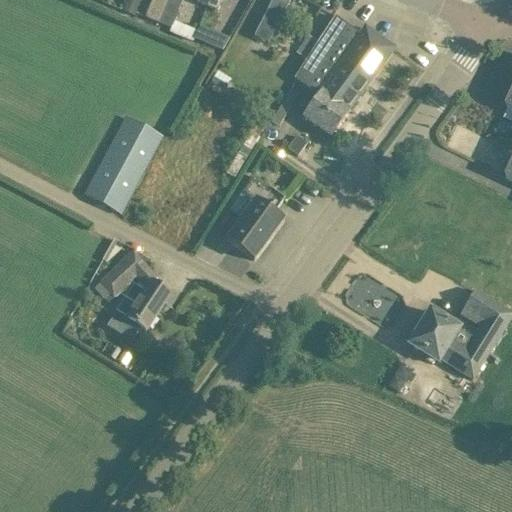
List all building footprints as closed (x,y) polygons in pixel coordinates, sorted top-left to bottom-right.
[(135,0),(127,0),(122,12),(134,17),(140,2),(135,0)] [(152,0),(145,19),(157,24),(167,0),(152,0)] [(183,0),(182,0),(167,0),(157,24),(170,29),(168,34),(192,44),(197,32),(174,22),(183,0)] [(209,0),(206,8),(217,12),(222,0),(209,0)] [(272,0),(255,38),(269,45),(290,0),(272,0)] [(360,36),(335,18),(293,80),(310,93),(313,90),(320,94),(302,119),(330,140),(349,114),(348,114),(394,51),(365,29),(360,36)] [(203,44),(209,31),(200,27),(194,40),(203,44)] [(213,79),(213,78),(207,87),(221,96),(227,87),(213,79)] [(289,93),(271,122),(278,126),(296,97),(289,93)] [(269,100),(257,100),(256,111),(268,112),(269,100)] [(124,117),(85,196),(124,215),(163,136),(124,117)] [(297,156),(306,144),(296,137),(287,149),(297,156)] [(241,194),(254,204),(226,242),(254,262),(282,222),(273,216),(283,202),(284,203),(285,202),(252,178),(241,194)] [(146,290),(127,320),(145,332),(170,296),(152,284),(158,279),(157,278),(156,279),(134,255),(101,284),(114,298),(135,278),(146,290)] [(479,329),(473,339),(430,312),(429,314),(425,314),(420,321),(422,325),(409,347),(438,365),(439,362),(471,382),(511,317),(511,315),(474,292),(459,316),(479,329)] [(113,361),(119,351),(112,346),(106,356),(113,361)] [(410,398),(421,376),(399,365),(388,387),(410,398)] [(481,419),(475,434),(501,445),(507,431),(481,419)]
